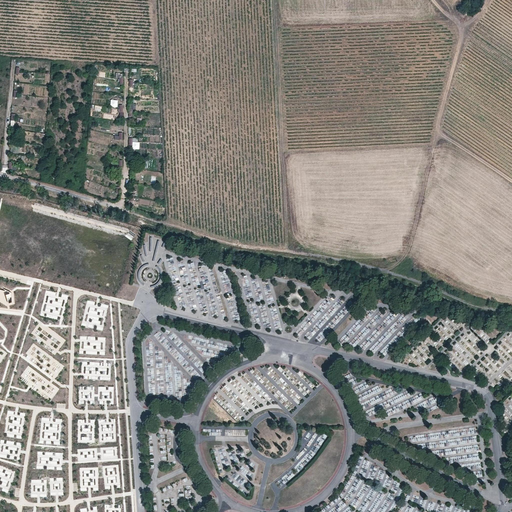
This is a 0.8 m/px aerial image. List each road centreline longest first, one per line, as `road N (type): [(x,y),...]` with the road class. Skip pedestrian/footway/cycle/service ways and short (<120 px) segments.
road 1 (unclassified): [(511,314),(401,276),(204,237),(0,175)]
road 2 (track): [(401,276),(458,32),(478,0)]
road 3 (track): [(288,252),(274,0)]
